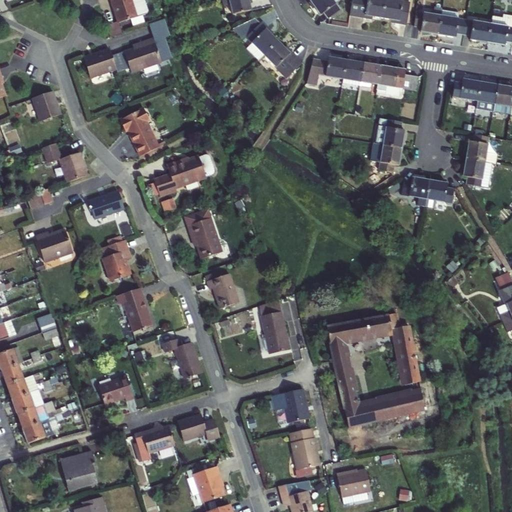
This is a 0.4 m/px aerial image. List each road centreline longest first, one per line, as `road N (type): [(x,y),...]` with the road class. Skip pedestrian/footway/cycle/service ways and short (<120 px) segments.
road 1 (residential): [(222,398),(189,300),(162,269),(120,172)]
road 2 (residential): [(437,55),(310,34),(281,0)]
road 3 (residential): [(222,398),(308,378),(328,458)]
road 4 (residential): [(120,172),(80,128),(54,46)]
